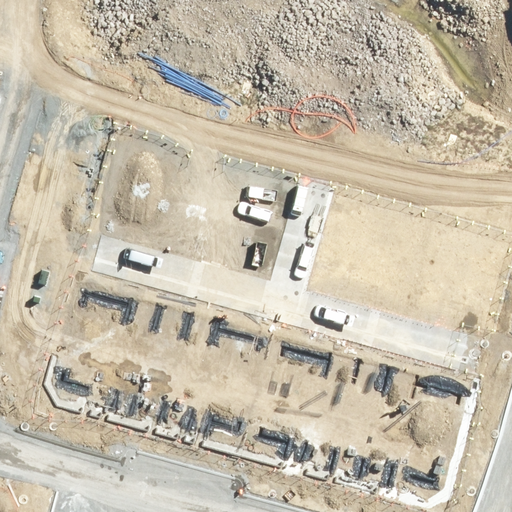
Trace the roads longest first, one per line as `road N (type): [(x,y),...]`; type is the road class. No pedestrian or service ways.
road 1 (residential): [(128,263),(511,364)]
road 2 (residential): [(222,511),(0,456)]
road 3 (residential): [(61,0),(0,197)]
